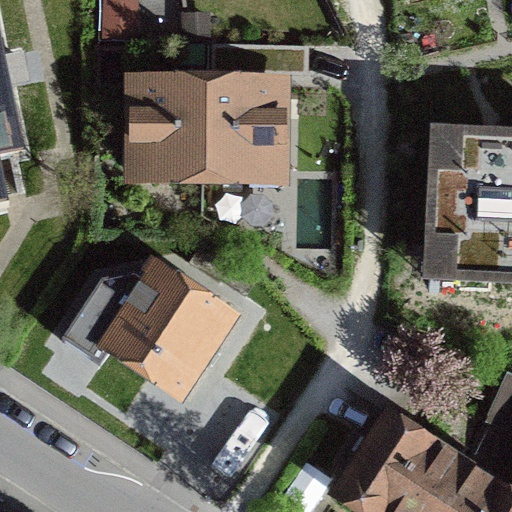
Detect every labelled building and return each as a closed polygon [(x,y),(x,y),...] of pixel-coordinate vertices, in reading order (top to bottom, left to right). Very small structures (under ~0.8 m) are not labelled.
[(102,41),(138,41),(139,2),(103,1),(102,41)] [(182,43),(210,44),(211,13),(183,12),(182,43)] [(1,168),(27,162),(0,33),(0,214),(10,213),(1,168)] [(123,131),(122,193),(289,194),(290,123),(290,82),(124,80),(123,131)] [(511,295),(511,138),(430,135),(422,291),(511,295)] [(95,354),(182,412),(242,323),(151,262),(140,277),(145,281),(95,354)] [(342,490),(331,505),(342,511),(511,511),(511,376),(507,374),(466,464),(435,443),(431,446),(385,414),(359,456),(338,487),(342,490)] [(322,490),(299,476),(279,510),(282,511),(324,511),(335,495),(324,488),(322,490)]
